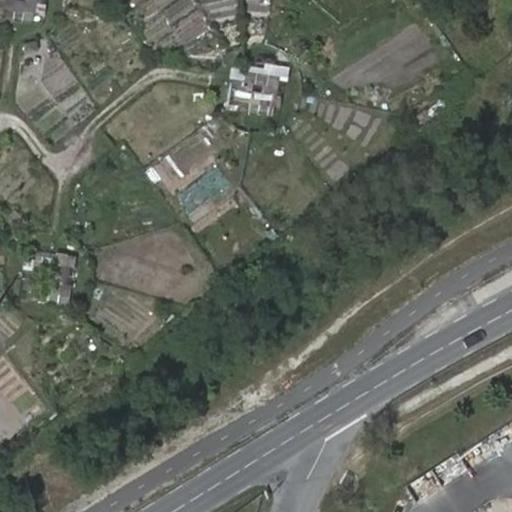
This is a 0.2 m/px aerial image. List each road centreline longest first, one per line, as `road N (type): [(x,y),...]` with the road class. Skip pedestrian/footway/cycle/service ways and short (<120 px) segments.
road 1 (tertiary): [(317,423),(511,313)]
road 2 (tertiary): [(174,511),(317,423)]
